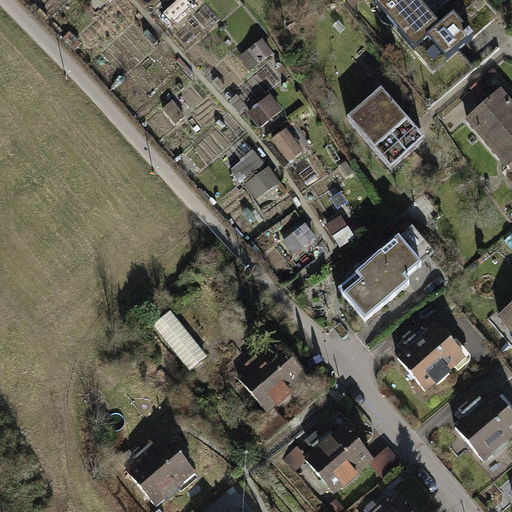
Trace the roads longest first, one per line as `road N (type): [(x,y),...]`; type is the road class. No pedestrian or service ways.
road 1 (track): [(278,299),(0,0)]
road 2 (residential): [(464,511),(278,299)]
